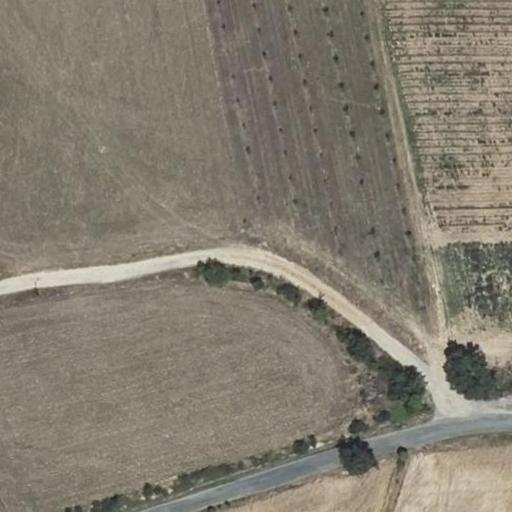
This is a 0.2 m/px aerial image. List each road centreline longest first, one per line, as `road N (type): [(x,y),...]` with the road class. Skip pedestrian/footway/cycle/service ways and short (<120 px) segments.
road 1 (track): [(0,285),(210,258),(270,263),(313,283),(460,419)]
road 2 (unclassified): [(168,511),(460,419),(511,419)]
